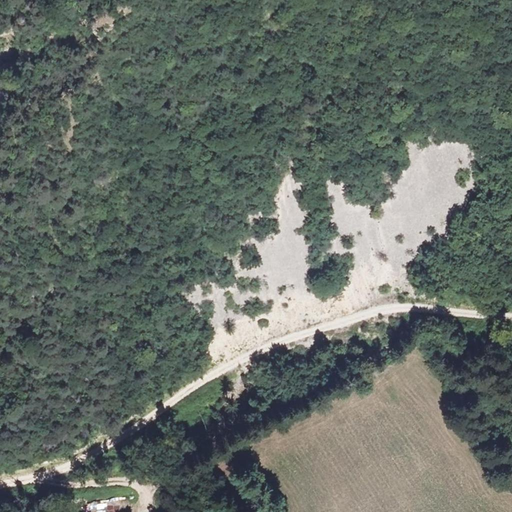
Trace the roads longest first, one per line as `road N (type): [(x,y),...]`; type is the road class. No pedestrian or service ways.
road 1 (track): [(0,479),(79,453),(269,343),(404,310),(511,318)]
road 2 (track): [(9,477),(120,489),(150,511)]
